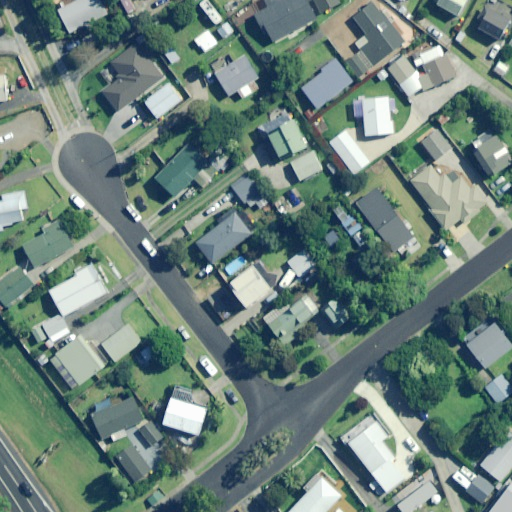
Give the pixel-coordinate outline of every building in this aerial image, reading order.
[(71,33),(108,14),(101,0),(77,0),(59,10),(71,33)] [(138,9),(133,0),(126,0),(122,2),(127,14),(138,9)] [(317,20),(307,0),(284,0),(253,16),(262,33),(266,30),(273,43),(317,20)] [(314,0),(321,13),(341,3),(339,0),(314,0)] [(433,0),(432,2),(458,17),(467,0),(433,0)] [(375,66),(406,41),(374,1),(354,17),(372,40),(361,49),(375,66)] [(511,20),(484,4),(473,24),(500,40),(511,20)] [(204,53),(217,43),(208,30),(195,39),(204,53)] [(446,54),(441,56),(437,47),(413,59),(421,75),(417,77),(407,57),(390,66),(406,97),(424,88),(426,91),(457,75),(446,54)] [(254,80),(259,78),(245,55),(233,63),(230,58),(224,62),(227,67),(215,74),(228,96),(238,90),(243,98),(259,89),(254,80)] [(317,109),(353,82),(336,59),(321,70),(323,72),(302,88),(317,109)] [(158,118),(182,100),(169,83),(145,101),(158,118)] [(392,110),(396,110),(394,97),(353,100),(355,117),(364,116),(366,136),(394,133),(392,110)] [(282,160),(308,147),(293,118),(267,132),(282,160)] [(490,177),(511,163),(511,154),(495,128),(480,138),(484,144),(473,151),(490,177)] [(354,175),(370,162),(345,130),(330,142),(354,175)] [(434,162),(452,149),(438,130),(420,144),(434,162)] [(229,162),(219,153),(209,163),(186,140),(175,150),(179,153),(155,178),(175,198),(194,179),(203,188),(229,162)] [(300,181),(322,169),(313,151),(290,163),(300,181)] [(445,175),(440,179),(431,166),(411,180),(447,230),(461,219),(464,222),(489,205),(476,187),(471,191),(461,177),(452,184),(445,175)] [(261,209),(269,202),(246,174),(231,186),(249,208),(256,203),(261,209)] [(394,254),(415,238),(376,186),(354,202),(394,254)] [(22,209),(28,208),(25,191),(3,195),(5,201),(0,202),(0,231),(4,230),(3,225),(24,221),(22,209)] [(216,262),(255,232),(238,210),(199,241),(216,262)] [(351,236),(361,228),(352,216),(342,224),(351,236)] [(35,269),(75,247),(60,220),(42,230),(44,233),(22,245),(35,269)] [(332,247),(340,241),(333,231),(324,237),(332,247)] [(301,278),(316,267),(305,250),(289,261),(301,278)] [(247,308),(278,284),(260,261),(229,285),(247,308)] [(63,316),(108,293),(91,262),(75,271),(77,276),(49,291),(63,316)] [(36,286),(19,267),(0,283),(0,309),(3,314),(36,286)] [(511,318),(511,292),(499,305),(511,318)] [(336,329),(351,318),(336,297),(321,308),(336,329)] [(310,299),(304,303),(301,299),(290,309),(284,301),(263,318),(286,346),(298,336),(303,342),(311,336),(301,324),(319,309),(310,299)] [(48,350),(55,346),(53,342),(70,333),(61,314),(41,324),(50,340),(44,343),(48,350)] [(485,368),(511,349),(511,343),(496,321),(466,341),(485,368)] [(114,363),(143,342),(129,324),(100,345),(114,363)] [(39,342),(45,339),(39,325),(32,329),(39,342)] [(73,390),(106,366),(82,334),(50,357),(73,390)] [(497,404),(511,393),(511,387),(502,375),(485,388),(497,404)] [(124,429),(144,421),(134,397),(90,416),(101,440),(112,435),(115,440),(127,435),(124,429)] [(200,435),(208,409),(171,398),(163,424),(200,435)] [(131,436),(157,471),(177,457),(166,441),(157,448),(154,444),(163,437),(151,421),(131,436)] [(383,441),(389,436),(377,421),(349,443),(377,479),(370,484),(380,498),(406,479),(392,461),(396,458),(383,441)] [(501,482),(511,467),(511,433),(507,430),(480,465),(501,482)] [(137,482),(152,471),(132,444),(117,456),(137,482)] [(487,500),(496,487),(475,473),(466,486),(487,500)] [(326,511),(342,496),(322,478),(290,511),(326,511)] [(511,511),(511,483),(500,499),(508,505),(505,509),(509,511),(511,511)] [(168,496),(160,486),(149,494),(157,505),(168,496)]
